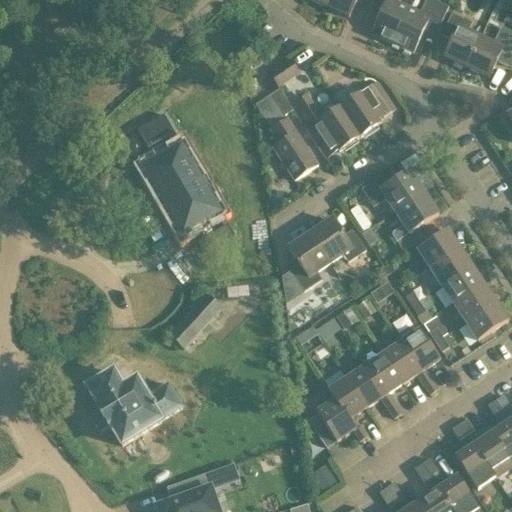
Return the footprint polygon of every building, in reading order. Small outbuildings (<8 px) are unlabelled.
[(305,0),(325,9),(329,0),(305,0)] [(365,0),(371,2),(371,0),(329,0),(325,9),(348,20),(357,0),(365,0)] [(373,0),(370,8),(380,12),(370,34),(392,44),(408,8),(399,3),(400,0),(373,0)] [(435,38),(448,9),(429,0),(426,0),(420,13),(408,8),(392,44),(413,53),(423,32),(435,38)] [(444,60),(466,70),(480,41),(467,34),(471,25),(451,16),(441,37),(452,43),(444,60)] [(497,63),(511,70),(511,35),(501,30),(493,47),(480,41),(466,70),(488,81),(497,63)] [(277,89),(298,75),(290,63),(270,77),(277,89)] [(339,110),(359,140),(380,127),(378,123),(395,111),(379,86),(367,94),(367,92),(339,110)] [(279,92),(254,108),(279,146),(272,150),(294,184),(318,168),(287,122),(285,119),(293,114),(279,92)] [(307,98),(290,109),(320,153),(333,145),(339,154),(359,140),(339,110),(339,111),(333,102),(317,112),(307,98)] [(166,116),(140,131),(152,151),(155,149),(161,160),(146,169),(166,203),(204,180),(184,147),(170,155),(163,144),(178,136),(166,116)] [(395,216),(425,196),(411,175),(389,189),(382,178),(361,192),(373,211),(386,203),(395,216)] [(204,180),(166,203),(185,236),(201,228),(207,239),(204,240),(215,260),(242,245),(230,225),(215,234),(209,223),(223,214),(204,180)] [(403,254),(425,240),(419,231),(439,218),(425,196),(395,216),(402,227),(392,234),(392,237),(403,254)] [(365,252),(352,231),(342,238),(331,222),(310,237),(330,266),(343,257),(347,264),(365,252)] [(429,271),(447,259),(459,251),(447,233),(417,253),(429,271)] [(280,280),(293,300),(303,294),(321,283),(317,275),(330,266),(310,237),(288,251),(299,267),(280,280)] [(441,289),(447,285),(471,269),(459,251),(447,259),(429,271),(441,289)] [(395,273),(389,265),(379,272),(384,280),(395,273)] [(453,307),(483,287),(471,269),(447,285),(441,289),(453,307)] [(465,325),(495,305),(483,287),(453,307),(465,325)] [(377,292),(370,296),(371,297),(376,303),(382,299),(377,292)] [(411,309),(419,304),(412,294),(404,299),(411,309)] [(222,312),(206,297),(168,338),(184,353),(222,312)] [(368,302),(357,309),(365,321),(369,318),(376,314),(368,302)] [(419,304),(411,309),(418,319),(426,314),(419,304)] [(495,305),(465,325),(478,344),(508,324),(495,305)] [(358,323),(349,310),(337,319),(336,319),(335,320),(337,322),(344,332),(356,324),(358,323)] [(316,335),(322,346),(343,335),(335,321),(314,333),(315,333),(316,335)] [(395,337),(401,345),(421,375),(416,378),(417,378),(423,388),(432,382),(426,372),(440,363),(420,332),(419,333),(414,324),(395,337)] [(297,343),(299,346),(300,346),(316,335),(314,333),(311,328),(295,339),(294,339),(297,343)] [(428,335),(435,345),(443,340),(437,330),(428,335)] [(442,355),(450,350),(443,340),(435,345),(442,355)] [(383,357),(403,387),(417,378),(416,378),(421,375),(401,345),(383,357)] [(365,369),(385,399),(380,402),(387,412),(396,406),(389,396),(403,387),(383,357),(365,369)] [(346,381),(347,381),(367,411),(380,402),(385,399),(365,369),(346,381)] [(110,426),(121,445),(161,421),(182,408),(168,384),(146,397),(136,381),(126,387),(125,385),(124,385),(123,385),(121,385),(120,385),(112,373),(86,389),(98,407),(96,408),(97,409),(89,414),(100,432),(110,426)] [(333,402),(334,403),(335,403),(348,423),(349,422),(367,411),(347,381),(346,381),(328,393),(333,402)] [(439,392),(432,382),(423,388),(430,398),(439,392)] [(503,414),(510,409),(503,398),(495,403),(503,414)] [(313,431),(326,450),(335,444),(336,445),(352,435),(359,444),(369,438),(362,428),(356,432),(349,422),(348,423),(335,403),(334,403),(333,402),(316,414),(317,416),(311,420),(317,428),(313,431)] [(495,419),(503,414),(495,403),(488,408),(495,419)] [(403,416),(396,406),(387,412),(393,422),(403,416)] [(511,427),(509,424),(503,414),(495,419),(502,429),(491,436),(511,466),(511,427)] [(474,433),(467,422),(459,427),(467,438),(474,433)] [(459,443),(467,438),(459,427),(452,432),(459,443)] [(473,448),(491,474),(495,480),(511,469),(511,466),(491,436),(473,448)] [(500,487),(495,480),(491,474),(473,448),(455,460),(481,499),(500,487)] [(446,485),(437,473),(430,461),(422,466),(452,511),(478,511),(479,511),(457,478),(446,485)] [(421,483),(430,496),(420,502),(426,511),(452,511),(422,466),(414,471),(421,483)] [(326,494),(341,484),(332,472),(317,482),(326,494)] [(169,473),(148,482),(154,490),(170,482),(169,473)] [(183,500),(159,509),(160,511),(220,511),(213,491),(217,490),(212,474),(178,486),(183,500)] [(394,485),(386,490),(394,502),(401,497),(394,485)] [(378,495),(388,511),(396,505),(394,502),(386,490),(378,495)] [(405,511),(426,511),(420,502),(405,511)]
